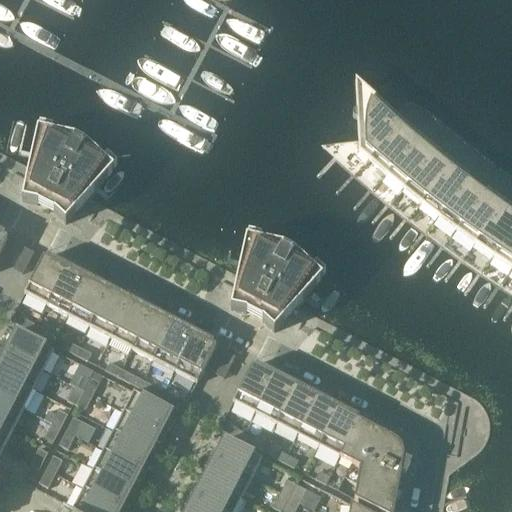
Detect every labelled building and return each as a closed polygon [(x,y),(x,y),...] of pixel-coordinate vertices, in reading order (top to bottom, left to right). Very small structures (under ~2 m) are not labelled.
[(355,81),(358,142),(359,153),(369,162),(403,124),(355,81)] [(386,177),(419,138),(403,124),(369,162),(386,177)] [(65,226),(80,210),(84,205),(113,173),(85,147),(81,154),(71,148),(74,142),(74,141),(37,133),(21,204),(37,207),(39,199),(58,209),(53,215),(65,226)] [(386,177),(403,191),(436,151),(419,138),(386,177)] [(452,165),(436,151),(403,191),(420,205),(452,165)] [(470,178),(452,165),(420,205),(438,219),(470,178)] [(456,232),(487,191),(470,178),(438,219),(456,232)] [(474,245),(504,204),(487,191),(456,232),(474,245)] [(493,258),(511,230),(511,209),(504,204),(474,245),(493,258)] [(511,230),(493,258),(511,271),(511,270),(511,230)] [(273,334),(275,332),(292,313),(322,281),(294,255),(293,255),(290,262),(279,256),(283,250),(283,249),(245,241),(236,282),(230,312),(246,315),(248,307),(267,317),(261,323),(273,334)] [(24,296),(46,308),(65,271),(63,270),(65,266),(57,261),(55,266),(43,259),(24,296)] [(76,277),(65,271),(46,308),(67,319),(86,282),(84,281),(87,277),(78,272),(76,277)] [(67,319),(89,330),(108,293),(106,292),(108,288),(99,283),(97,288),(86,282),(67,319)] [(110,341),(129,304),(127,303),(129,299),(121,294),(119,299),(108,293),(89,330),(110,341)] [(110,341),(131,352),(150,315),(148,314),(150,310),(142,305),(140,310),(129,304),(110,341)] [(161,321),(150,315),(131,352),(153,363),(172,326),(170,325),(172,321),(163,316),(161,321)] [(32,335),(36,327),(25,322),(21,330),(32,335)] [(153,363),(174,374),(193,337),(191,336),(193,332),(185,328),(182,332),(172,326),(153,363)] [(47,333),(36,327),(32,335),(43,340),(47,333)] [(53,353),(16,334),(10,345),(5,342),(5,341),(4,341),(0,351),(43,373),(53,353)] [(215,349),(212,347),(214,343),(206,339),(204,343),(193,337),(174,374),(196,385),(215,349)] [(75,357),(79,349),(66,343),(62,351),(75,357)] [(91,356),(79,349),(75,357),(87,364),(91,356)] [(0,364),(0,375),(33,392),(43,373),(0,351),(0,361),(1,362),(0,364)] [(117,379),(121,371),(109,365),(105,373),(117,379)] [(232,404),(255,416),(274,379),(272,378),(274,374),(265,369),(263,374),(251,368),(232,404)] [(134,378),(121,371),(117,379),(130,386),(134,378)] [(33,392),(0,375),(0,399),(23,411),(33,392)] [(81,375),(74,389),(83,394),(90,380),(81,375)] [(295,390),(293,389),(295,385),(287,380),(285,385),(274,379),(255,416),(276,427),(295,390)] [(83,394),(92,399),(99,385),(90,380),(83,394)] [(160,401),(164,393),(153,388),(149,396),(160,401)] [(76,408),(83,394),(74,389),(66,403),(76,408)] [(276,427),(297,438),(316,401),(314,400),(316,396),(308,392),(306,396),(295,390),(276,427)] [(174,399),(164,393),(160,401),(170,407),(174,399)] [(83,394),(76,408),(85,412),(92,399),(83,394)] [(164,425),(170,413),(133,394),(123,415),(165,436),(172,428),(170,427),(169,428),(164,425)] [(0,423),(13,430),(23,411),(0,399),(0,423)] [(319,449),(337,412),(336,411),(338,407),(329,402),(327,407),(316,401),(297,438),(319,449)] [(51,426),(60,431),(67,417),(58,412),(51,426)] [(319,449),(340,460),(359,423),(357,422),(359,418),(351,414),(348,418),(337,412),(319,449)] [(123,415),(113,434),(150,453),(155,442),(160,445),(160,446),(162,447),(165,436),(123,415)] [(73,420),(65,433),(75,438),(82,424),(73,420)] [(0,448),(3,450),(13,430),(0,423),(0,448)] [(355,494),(354,502),(373,511),(393,511),(395,504),(397,505),(402,496),(397,494),(400,473),(404,475),(405,474),(405,473),(410,464),(403,460),(403,458),(402,455),(402,453),(401,451),(400,448),(399,446),(397,445),(396,443),(394,441),(392,440),(379,434),(381,430),(373,426),(371,429),(359,423),(340,460),(359,470),(355,494)] [(60,431),(51,426),(44,440),(53,445),(60,431)] [(240,443),(244,435),(234,430),(230,438),(240,443)] [(75,438),(65,433),(58,447),(68,452),(75,438)] [(150,466),(144,463),(150,453),(113,434),(103,453),(145,475),(152,466),(150,465),(150,466)] [(255,441),(244,435),(240,443),(251,449),(255,441)] [(212,449),(209,459),(251,481),(261,461),(225,442),(219,453),(213,450),(214,449),(212,449)] [(31,464),(40,469),(47,455),(38,450),(31,464)] [(283,465),(287,457),(276,452),(272,460),(283,465)] [(130,491),(135,480),(141,483),(140,484),(142,485),(145,475),(103,453),(93,472),(130,491)] [(298,463),(287,457),(283,465),(294,471),(298,463)] [(53,458),(46,472),(55,477),(62,463),(53,458)] [(210,471),(204,481),(241,500),(251,481),(209,459),(202,468),(204,469),(204,468),(210,471)] [(33,483),(40,469),(31,464),(24,478),(33,483)] [(55,477),(46,472),(38,486),(47,490),(55,477)] [(126,511),(132,504),(130,503),(130,504),(124,501),(130,491),(93,472),(83,491),(123,511),(126,511)] [(329,479),(319,474),(315,482),(325,487),(329,479)] [(216,511),(234,511),(241,500),(204,481),(199,492),(193,489),(194,488),(192,487),(189,497),(216,511)] [(286,482),(279,496),(288,500),(295,487),(286,482)] [(295,487),(288,500),(299,506),(306,492),(295,487)] [(123,511),(83,491),(73,511),(74,511),(123,511)] [(272,509),(276,511),(282,511),(288,500),(279,496),(272,509)] [(190,509),(188,511),(216,511),(189,497),(182,506),(184,507),(184,506),(190,509)] [(295,511),(299,506),(288,500),(282,511),(295,511)]
